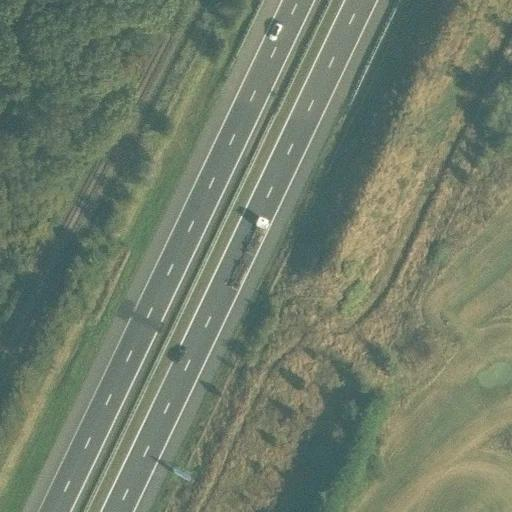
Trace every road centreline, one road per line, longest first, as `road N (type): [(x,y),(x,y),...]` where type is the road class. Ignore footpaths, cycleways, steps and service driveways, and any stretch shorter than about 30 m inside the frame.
road 1 (motorway): [(299,0),(54,511)]
road 2 (motorway): [(116,511),(360,0)]
